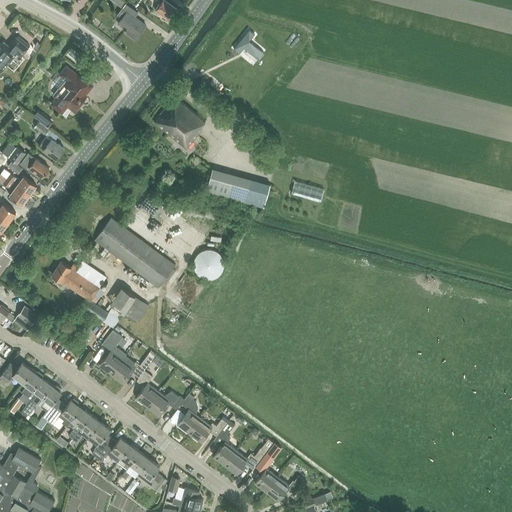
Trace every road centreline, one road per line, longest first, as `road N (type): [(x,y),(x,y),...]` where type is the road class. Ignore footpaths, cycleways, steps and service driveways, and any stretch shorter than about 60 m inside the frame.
road 1 (residential): [(247,511),(0,331)]
road 2 (tertiary): [(0,265),(143,82)]
road 3 (unclassified): [(143,82),(77,29),(21,0)]
